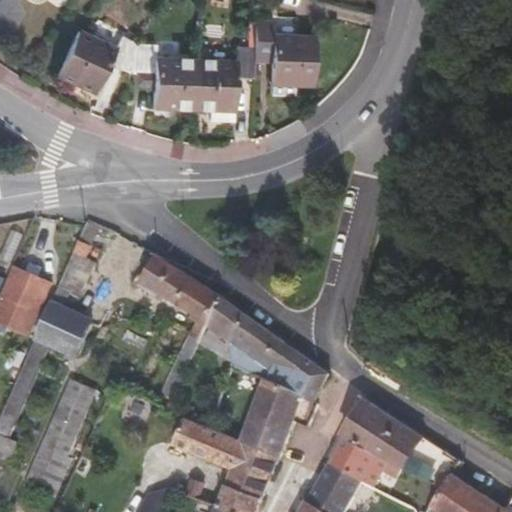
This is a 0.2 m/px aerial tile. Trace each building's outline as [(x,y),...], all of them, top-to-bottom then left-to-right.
[(269,63),(269,85),(291,86),(313,86),(314,34),(272,33),(273,20),(254,20),(253,47),(236,46),(236,58),(154,56),(154,44),(136,44),(121,36),(115,47),(78,29),(55,76),(73,85),(75,81),(95,91),(109,63),(128,73),(134,73),(153,75),(153,86),(152,109),(210,111),(209,122),(234,123),(235,112),(236,78),(252,78),(253,62),(269,63)] [(134,85),(153,86),(153,75),(134,73),(134,85)] [(93,95),(95,91),(75,81),(73,85),(93,95)] [(290,95),(291,86),(269,85),(269,94),(290,95)] [(103,224),(90,218),(87,225),(86,230),(82,239),(94,245),(103,224)] [(94,245),(82,239),(76,253),(88,258),(95,246),(94,245)] [(201,316),(211,322),(224,297),(204,283),(162,256),(159,254),(143,281),(201,316)] [(34,261),(30,272),(41,276),(46,267),(34,261)] [(55,283),(41,276),(30,272),(17,266),(0,304),(0,320),(31,335),(55,283)] [(88,279),(68,270),(53,304),(64,308),(71,292),(80,296),(88,279)] [(0,295),(10,277),(0,271),(0,295)] [(209,327),(230,341),(235,365),(268,378),(283,384),(300,390),(318,402),(332,373),(330,372),(271,329),(241,308),(224,297),(211,322),(209,327)] [(38,337),(53,343),(80,354),(94,322),(64,308),(53,304),(38,337)] [(158,389),(174,396),(209,327),(211,322),(201,316),(192,333),(167,384),(162,383),(158,389)] [(0,433),(11,439),(53,343),(38,337),(0,422),(0,433)] [(268,378),(244,440),(282,456),(298,420),(311,426),(322,405),(318,402),(300,390),(283,384),(268,378)] [(73,379),(25,484),(56,501),(75,459),(70,456),(99,389),(73,379)] [(436,470),(446,450),(413,429),(368,399),(367,399),(352,425),(346,436),(379,453),(382,450),(414,466),(421,462),(436,470)] [(234,469),(271,484),(282,456),(244,440),(212,427),(187,417),(174,444),(234,469)] [(11,439),(0,433),(0,451),(6,454),(12,457),(19,443),(11,439)] [(365,481),(369,474),(380,480),(385,472),(398,478),(404,467),(412,471),(431,481),(436,470),(421,462),(414,466),(382,450),(379,453),(346,436),(331,463),(365,481)] [(330,511),(346,511),(347,510),(365,481),(331,463),(309,501),(330,511)] [(234,469),(228,484),(265,499),(271,484),(234,469)] [(380,480),(369,474),(365,481),(376,486),(380,480)] [(434,505),(443,511),(507,511),(510,508),(455,474),(451,479),(434,505)] [(192,477),(186,493),(202,500),(206,483),(192,477)] [(228,484),(219,507),(231,511),(259,511),(265,499),(228,484)] [(163,511),(169,502),(156,495),(154,495),(152,495),(150,495),(141,511),(163,511)] [(330,511),(309,501),(302,511),(330,511)]
